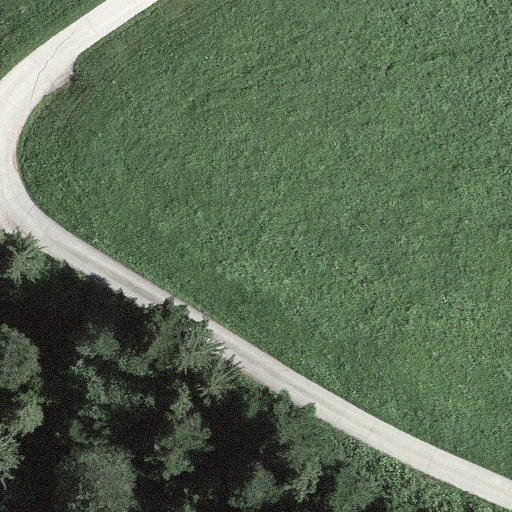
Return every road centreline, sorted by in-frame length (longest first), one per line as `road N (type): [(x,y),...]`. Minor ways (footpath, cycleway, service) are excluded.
road 1 (unclassified): [(0,201),(332,409),(511,492)]
road 2 (unclassified): [(133,0),(46,62),(0,115)]
